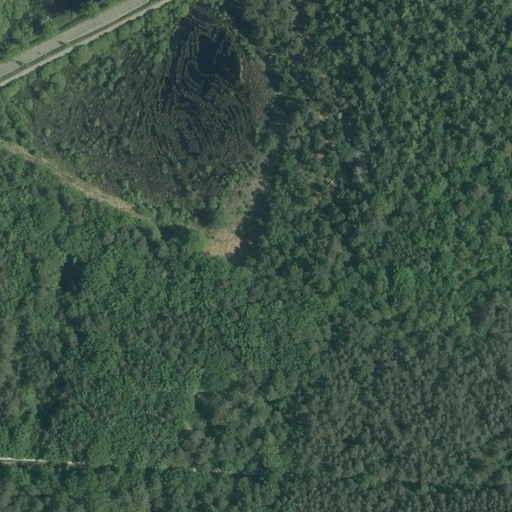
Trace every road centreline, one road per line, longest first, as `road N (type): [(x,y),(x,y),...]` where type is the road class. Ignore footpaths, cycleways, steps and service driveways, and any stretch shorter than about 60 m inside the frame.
road 1 (track): [(0,461),(511,491)]
road 2 (track): [(511,140),(364,238),(252,449),(255,473)]
road 3 (tertiary): [(0,71),(139,0)]
